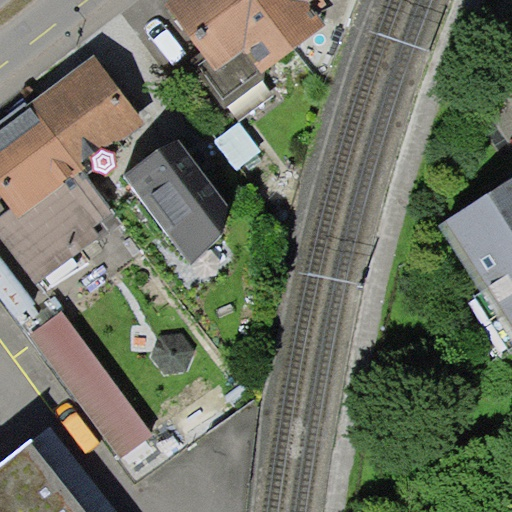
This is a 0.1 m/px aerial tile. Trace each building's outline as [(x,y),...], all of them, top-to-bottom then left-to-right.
[(161,0),(181,27),(174,32),(222,100),(268,68),(264,63),(328,18),(315,0),(161,0)] [(125,127),(76,62),(0,118),(0,204),(6,212),(0,216),(0,264),(28,302),(95,251),(83,234),(90,228),(117,264),(138,248),(71,158),(73,133),(100,146),(125,127)] [(238,122),(214,139),(236,168),(260,151),(238,122)] [(231,209),(178,139),(157,146),(123,174),(187,263),(222,235),(231,209)] [(511,173),(434,226),(511,340),(511,173)] [(63,310),(32,333),(120,452),(152,429),(63,310)] [(234,378),(173,418),(190,443),(250,403),(234,378)] [(0,441),(0,511),(100,511),(34,421),(0,441)]
